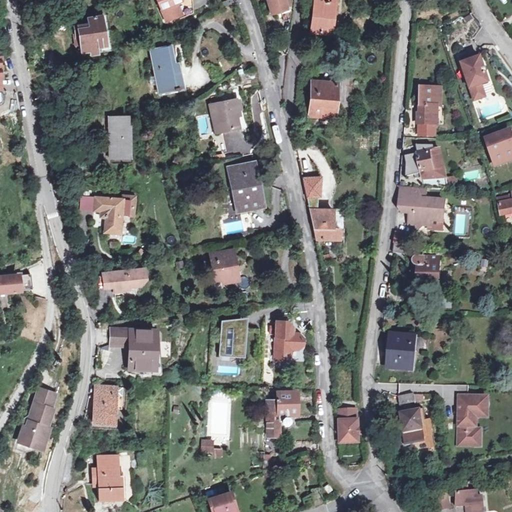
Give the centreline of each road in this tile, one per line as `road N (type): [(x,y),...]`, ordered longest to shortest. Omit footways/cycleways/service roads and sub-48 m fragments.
road 1 (residential): [(372,493),(377,460),(367,372),(393,187),(406,0)]
road 2 (residential): [(372,493),(333,461),(323,316),(283,137)]
road 3 (tertiary): [(53,511),(54,472),(88,341),(49,200)]
road 4 (residential): [(0,428),(44,342),(52,301),(39,206),(49,200)]
road 5 (tertiary): [(49,200),(10,0)]
road 6 (residential): [(283,137),(244,0)]
road 7 (residential): [(299,0),(283,137)]
